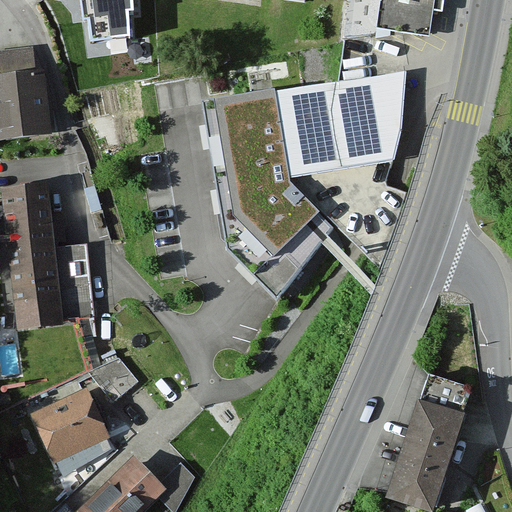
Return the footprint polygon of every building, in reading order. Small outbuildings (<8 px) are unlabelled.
[(82,0),(86,46),(133,42),(130,0),(82,0)] [(440,0),(379,0),(379,12),(439,17),(440,0)] [(330,146),(339,191),(387,179),(411,82),(333,100),(330,146)] [(0,155),(47,154),(45,91),(0,92),(0,155)] [(218,233),(317,209),(295,118),(233,133),(236,144),(198,153),(218,233)] [(83,250),(55,253),(49,196),(1,201),(14,326),(90,318),(83,250)] [(117,353),(90,373),(109,397),(136,377),(117,353)] [(411,385),(387,483),(434,494),(458,396),(411,385)] [(87,391),(30,417),(53,467),(110,441),(87,391)] [(72,509),(75,511),(134,511),(168,478),(135,445),(72,509)]
